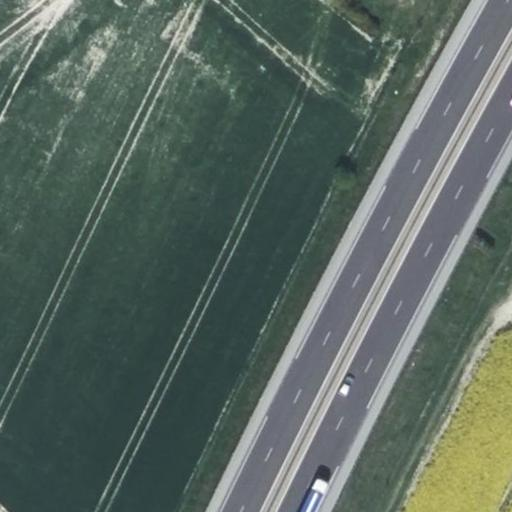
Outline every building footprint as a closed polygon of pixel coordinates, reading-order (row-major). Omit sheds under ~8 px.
[(49,251),(8,234),(0,252),(0,254),(41,272),(49,251)] [(37,283),(0,267),(0,291),(28,303),(37,283)] [(146,294),(105,277),(96,298),(138,315),(146,294)] [(22,313),(0,303),(0,327),(13,333),(22,313)] [(131,325),(90,308),(82,328),(123,346),(131,325)] [(116,356),(74,339),(66,359),(107,376),(116,356)] [(0,364),(8,345),(0,341),(0,364)] [(105,386),(63,369),(55,389),(96,406),(105,386)] [(90,417),(49,400),(41,420),(82,437),(90,417)] [(77,450),(36,433),(27,453),(69,470),(77,450)] [(63,480),(22,463),(13,483),(55,500),(63,480)] [(43,511),(8,497),(1,511),(43,511)]
